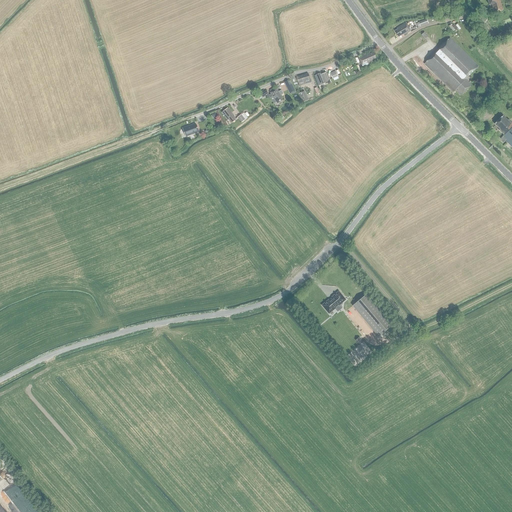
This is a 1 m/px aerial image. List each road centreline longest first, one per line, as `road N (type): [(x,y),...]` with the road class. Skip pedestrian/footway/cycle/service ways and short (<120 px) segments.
road 1 (tertiary): [(0,380),(76,345),(271,299),(321,261),(388,182),(459,127)]
road 2 (residential): [(190,117),(380,43)]
road 3 (track): [(0,187),(190,117)]
